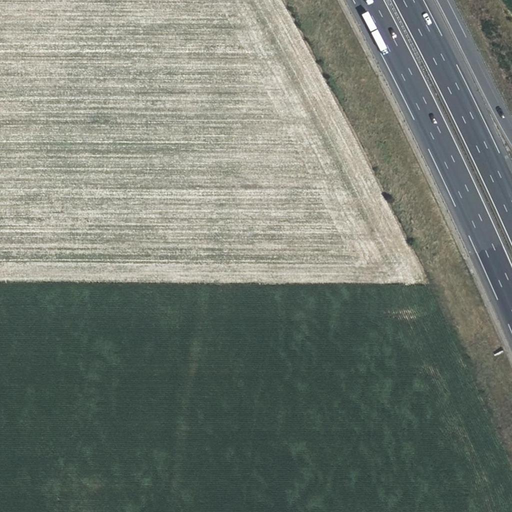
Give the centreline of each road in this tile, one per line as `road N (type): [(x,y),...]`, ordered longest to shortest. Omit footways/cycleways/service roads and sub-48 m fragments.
road 1 (motorway): [(368,0),(511,300)]
road 2 (motorway): [(511,212),(406,0)]
road 3 (motorway): [(511,138),(441,0)]
